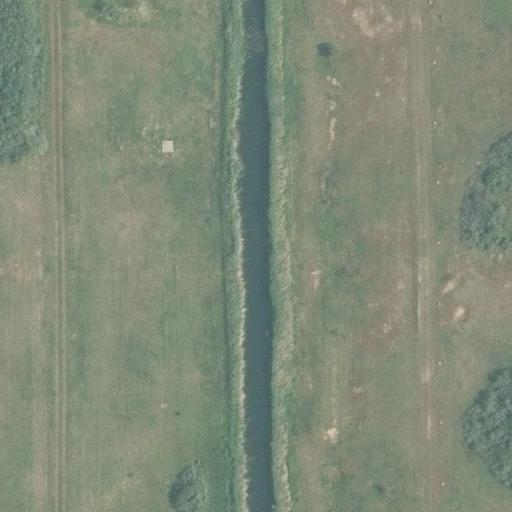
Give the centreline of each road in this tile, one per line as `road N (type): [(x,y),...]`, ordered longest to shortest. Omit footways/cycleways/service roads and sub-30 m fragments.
road 1 (track): [(433,511),(410,0)]
road 2 (track): [(57,0),(64,511)]
